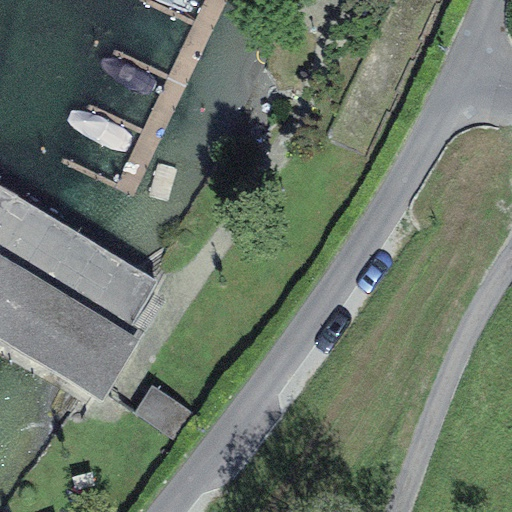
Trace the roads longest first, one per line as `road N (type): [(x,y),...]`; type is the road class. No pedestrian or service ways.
road 1 (tertiary): [(169,511),(376,237),(479,40)]
road 2 (unclassified): [(400,511),(511,256)]
